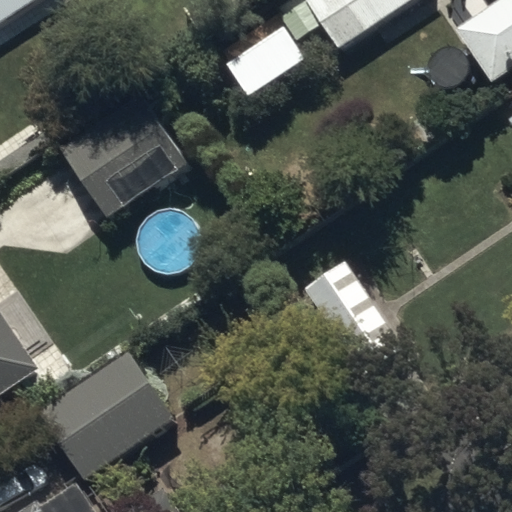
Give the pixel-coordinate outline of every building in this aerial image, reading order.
[(0,0),(0,32),(48,0),(0,0)] [(428,0),(317,0),(284,23),(301,49),(328,31),(345,57),(428,0)] [(511,0),(503,0),(507,6),(463,35),(499,89),(511,80),(511,0)] [(191,169),(144,101),(66,156),(113,223),(191,169)] [(359,264),(306,299),(365,386),(410,355),(368,294),(375,289),(359,264)] [(0,430),(11,422),(1,408),(48,374),(0,304),(0,430)] [(182,426),(134,356),(43,419),(90,488),(182,426)] [(152,511),(99,511),(85,492),(56,511),(44,511),(42,511),(182,511),(173,498),(152,511)]
